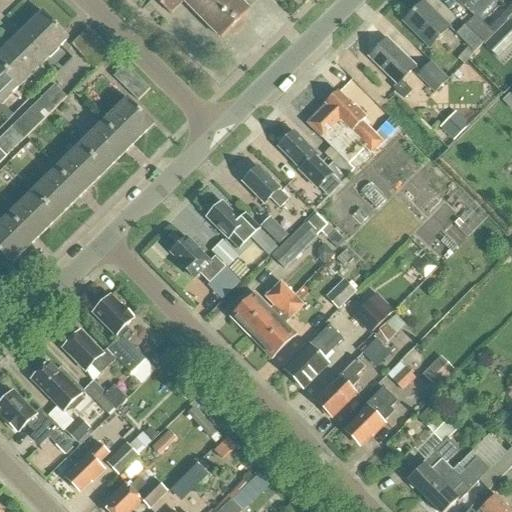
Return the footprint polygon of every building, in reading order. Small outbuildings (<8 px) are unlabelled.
[(154,0),(171,16),(184,3),(221,40),(250,12),(237,0),(154,0)] [(454,0),(464,9),(473,0),(454,0)] [(450,29),(424,3),(404,24),(430,50),(450,29)] [(0,65),(21,87),(68,40),(42,14),(0,55),(0,65)] [(484,45),(494,35),(476,17),(466,28),(484,45)] [(511,25),(508,22),(482,52),(498,66),(511,49),(511,25)] [(475,54),(484,45),(466,28),(465,27),(456,36),(475,54)] [(80,55),(96,39),(88,31),(72,47),(80,55)] [(87,63),(104,47),(96,39),(80,55),(87,63)] [(405,101),(413,94),(402,83),(416,69),(387,41),(369,59),(397,87),(394,90),(405,101)] [(112,55),(104,47),(87,63),(95,71),(112,55)] [(0,107),(21,87),(0,65),(0,107)] [(435,95),(448,82),(431,65),(418,78),(435,95)] [(119,85),(132,73),(126,67),(114,79),(119,85)] [(125,91),(138,79),(132,73),(119,85),(125,91)] [(131,97),(144,85),(138,79),(125,91),(131,97)] [(137,103),(150,91),(144,85),(131,97),(137,103)] [(54,88),(48,94),(60,106),(66,100),(54,88)] [(60,106),(48,94),(42,100),(54,112),(60,106)] [(365,150),(370,155),(382,144),(363,124),(367,120),(355,108),(354,110),(338,94),(327,107),(337,118),(335,120),(351,135),(365,149),(365,150)] [(54,112),(42,100),(36,106),(48,118),(54,112)] [(133,148),(154,128),(128,101),(126,103),(80,148),(106,175),(126,156),(133,148)] [(48,118),(36,106),(30,112),(42,124),(48,118)] [(349,166),(365,150),(365,149),(351,135),(335,120),(337,118),(327,107),(309,125),(308,125),(308,126),(340,158),(333,165),(347,179),(354,172),(349,166)] [(42,124),(30,112),(24,118),(36,130),(42,124)] [(454,143),(469,127),(455,114),(440,129),(454,143)] [(36,130),(24,118),(18,124),(30,136),(36,130)] [(30,136),(18,124),(12,130),(23,143),(30,136)] [(23,143),(12,130),(6,136),(18,148),(23,143)] [(298,171),(300,170),(301,171),(300,173),(317,190),(331,175),(315,159),(317,157),(294,135),(279,150),(293,163),(293,166),(298,171)] [(18,148),(6,136),(0,142),(12,154),(18,148)] [(12,154),(0,142),(0,141),(0,153),(6,160),(12,154)] [(86,194),(106,175),(80,148),(33,195),(58,221),(79,201),(68,190),(71,186),(75,183),(86,194)] [(280,210),(289,201),(279,191),(280,191),(259,170),(244,185),(265,205),(270,200),(280,210)] [(39,241),(58,221),(33,195),(0,227),(0,255),(11,268),(32,248),(21,236),(24,233),(28,229),(39,241)] [(223,205),(208,220),(239,251),(259,230),(245,217),(240,222),(223,205)] [(278,247),(286,238),(269,221),(260,229),(278,247)] [(284,271),(317,238),(305,226),(273,259),(284,271)] [(182,266),(181,268),(194,281),(200,275),(210,286),(226,270),(215,259),(209,264),(187,241),(172,255),(182,266)] [(240,258),(223,242),(211,254),(228,270),(240,258)] [(324,267),(334,257),(324,246),(318,253),(318,261),(324,267)] [(343,268),(351,260),(345,253),(336,261),(343,268)] [(233,267),(244,280),(255,271),(243,258),(233,267)] [(238,285),(230,278),(219,288),(227,296),(238,285)] [(338,311),(356,294),(344,282),(327,299),(338,311)] [(253,339),(294,298),(281,285),(266,300),(275,309),(270,313),(255,298),(233,319),(253,339)] [(353,319),(370,337),(394,313),(377,296),(353,319)] [(289,321),(303,307),(294,298),(253,339),(273,359),(295,338),(284,327),(290,322),(289,321)] [(118,342),(108,352),(118,362),(132,377),(147,362),(130,345),(135,339),(126,330),(135,321),(123,309),(122,311),(111,299),(94,316),(118,342)] [(297,361),(285,372),(304,391),(328,366),(323,361),(343,341),(329,327),(296,360),(297,361)] [(102,377),(118,362),(108,352),(102,358),(80,336),(65,351),(88,373),(94,368),(102,377)] [(379,372),(393,357),(377,342),(363,356),(379,372)] [(147,382),(159,368),(150,359),(137,373),(147,382)] [(440,359),(423,377),(437,391),(454,374),(440,359)] [(357,361),(315,403),(332,420),(357,396),(351,391),(361,382),(357,378),(365,370),(357,361)] [(56,375),(48,367),(33,382),(65,413),(84,394),(61,371),(56,375)] [(402,393),(416,380),(405,370),(392,382),(402,393)] [(114,387),(105,396),(93,384),(84,392),(109,418),(115,411),(116,412),(127,400),(114,387)] [(368,411),(345,433),(360,448),(372,437),(373,438),(385,426),(383,425),(391,417),(387,414),(397,404),(383,390),(365,408),(368,411)] [(0,416),(5,421),(4,422),(17,435),(26,427),(34,436),(31,439),(40,448),(48,440),(66,457),(74,449),(57,432),(58,431),(40,413),(35,418),(13,396),(0,407),(0,416)] [(60,428),(77,445),(90,432),(72,415),(60,428)] [(408,483),(425,500),(452,472),(446,465),(457,455),(457,450),(448,441),(457,432),(448,422),(434,436),(443,446),(423,465),(424,467),(408,483)] [(151,442),(157,436),(151,429),(145,435),(151,442)] [(138,457),(151,444),(143,435),(129,448),(138,457)] [(97,466),(108,456),(98,445),(74,469),(75,471),(65,481),(79,495),(90,484),(91,485),(104,473),(97,466)] [(119,478),(139,458),(138,457),(129,448),(127,446),(107,466),(119,478)] [(452,472),(425,500),(436,511),(447,511),(458,501),(460,503),(471,492),(471,491),(480,483),(489,492),(510,472),(500,461),(489,472),(478,461),(459,479),(452,472)] [(203,463),(177,489),(188,500),(214,474),(203,463)] [(148,511),(165,493),(154,482),(147,488),(139,480),(128,490),(125,487),(103,509),(105,511),(130,511),(140,503),(148,511)] [(509,511),(495,497),(479,511),(472,511),(471,511),(469,511),(509,511)] [(241,511),(231,501),(220,511),(241,511)]
